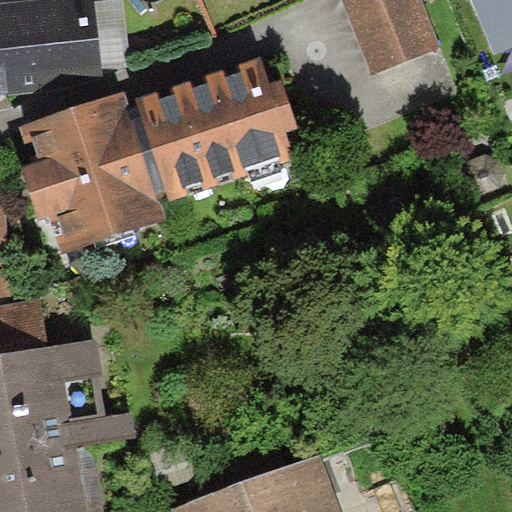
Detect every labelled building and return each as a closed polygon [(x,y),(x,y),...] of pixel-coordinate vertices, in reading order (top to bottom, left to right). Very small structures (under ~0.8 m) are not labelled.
[(414,0),(350,0),(378,68),(433,46),(414,0)] [(511,0),(478,0),(507,71),(511,68),(511,0)] [(86,3),(0,12),(0,87),(94,78),(86,3)] [(43,163),(27,168),(43,217),(59,212),(70,246),(94,238),(91,230),(131,217),(134,226),(159,217),(151,191),(170,185),(172,193),(286,155),(279,133),(295,127),(282,88),(267,93),(259,68),(146,105),(150,118),(128,125),(120,101),(32,130),(43,163)] [(39,308),(0,314),(0,360),(47,353),(39,308)] [(0,511),(73,511),(47,353),(0,360),(0,511)] [(307,511),(291,469),(196,504),(199,511),(307,511)]
